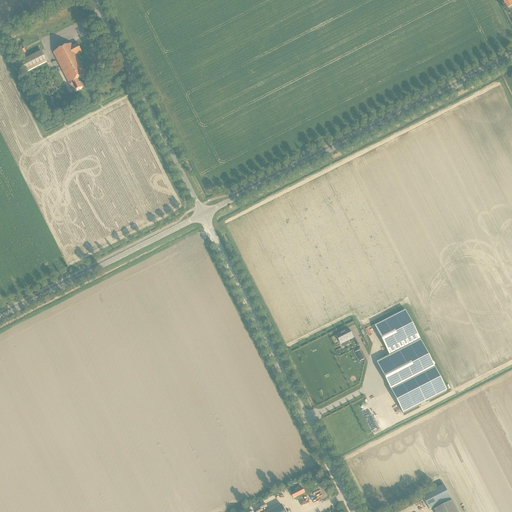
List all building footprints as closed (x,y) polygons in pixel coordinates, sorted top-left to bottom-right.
[(511,5),(511,3),(510,0),(505,0),(503,1),(507,8),(511,5)] [(77,55),(82,53),(77,43),(72,46),(72,44),(53,53),(71,88),(72,88),(74,92),(83,87),(79,79),(87,75),(77,55)] [(16,49),(20,56),(26,52),(23,46),(16,49)] [(19,62),(25,73),(47,62),(41,51),(19,62)] [(403,414),(447,391),(406,310),(375,326),(390,356),(377,362),(403,414)] [(339,334),(336,335),(341,344),(347,341),(348,344),(349,344),(347,341),(353,338),(349,329),(346,331),(345,330),(339,333),(339,334)] [(360,351),(355,353),(360,362),(364,360),(360,351)] [(452,501),(451,499),(444,485),(423,495),(430,510),(433,508),(434,510),(435,511),(458,511),(453,501),(452,501)] [(291,493),(294,499),(305,493),(302,488),(291,493)]
